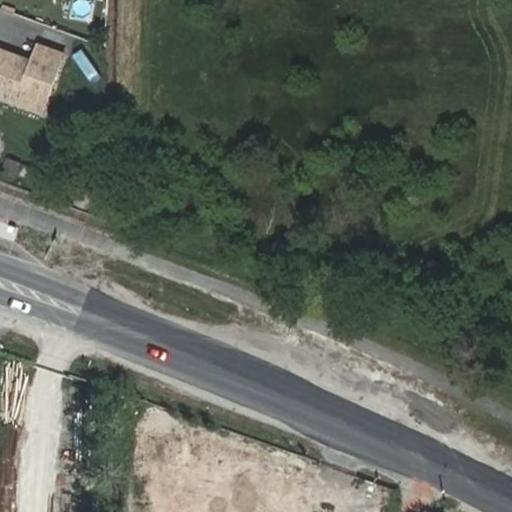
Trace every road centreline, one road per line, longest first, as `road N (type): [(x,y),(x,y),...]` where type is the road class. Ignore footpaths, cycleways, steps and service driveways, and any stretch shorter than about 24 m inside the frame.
road 1 (primary): [(511,498),(344,415),(196,359)]
road 2 (primary): [(196,359),(100,306),(0,271)]
road 3 (primary): [(0,298),(196,359)]
road 4 (unknown): [(61,319),(35,511)]
